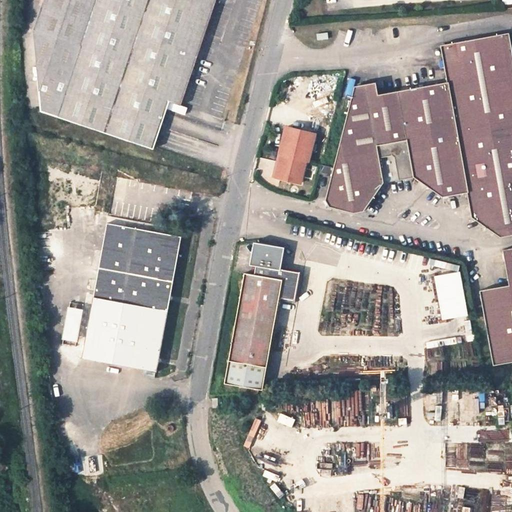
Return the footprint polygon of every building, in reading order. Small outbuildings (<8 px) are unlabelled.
[(42,0),(33,30),(42,112),(156,151),(169,105),(183,107),(214,0),(42,0)] [(511,62),(505,26),(437,40),(444,77),(376,91),(373,78),(353,81),(328,190),(330,200),(356,207),(364,205),(383,173),(375,140),(404,134),(411,165),(443,191),(466,186),(471,211),(498,231),(511,227),(511,62)] [(310,163),(317,136),(286,129),(280,156),(284,157),(278,180),(302,186),(308,163),(310,163)] [(101,223),(98,236),(76,354),(156,369),(182,235),(101,219),(101,223)] [(98,236),(101,223),(90,221),(88,234),(98,236)] [(284,246),(253,240),(249,263),(255,264),(254,271),(245,269),(225,382),(260,389),(277,295),(294,298),(298,271),(279,269),(284,246)] [(511,244),(505,245),(511,280),(477,287),(491,361),(511,357),(511,244)] [(465,270),(438,274),(444,319),(470,315),(465,270)] [(189,330),(181,328),(178,344),(185,346),(189,330)] [(210,402),(210,405),(222,404),(222,391),(210,392),(210,398),(210,402)]
